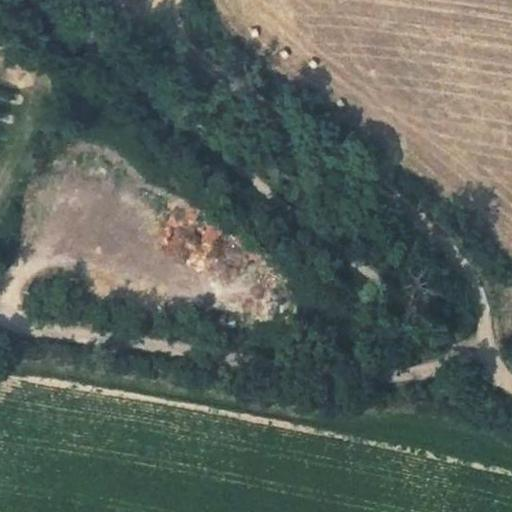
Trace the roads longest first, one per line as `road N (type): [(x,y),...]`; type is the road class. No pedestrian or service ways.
road 1 (track): [(27,0),(247,192),(511,396)]
road 2 (track): [(479,373),(480,293),(408,194),(190,29),(194,0)]
road 3 (track): [(0,307),(25,329),(347,376),(430,363),(447,347)]
